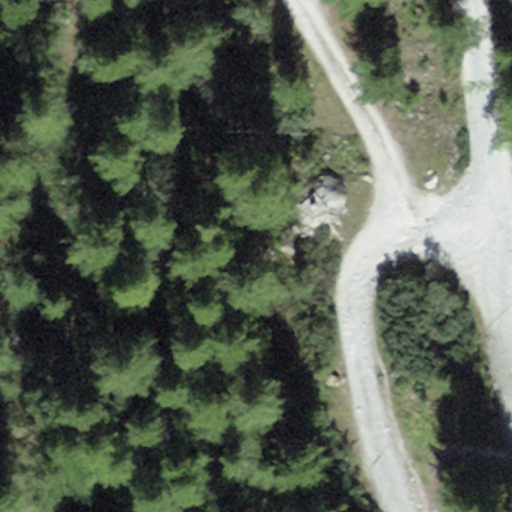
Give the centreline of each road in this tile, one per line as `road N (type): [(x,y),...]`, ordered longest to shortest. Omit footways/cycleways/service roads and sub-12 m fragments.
road 1 (unclassified): [(447,0),(443,89),(456,212),(511,365)]
road 2 (track): [(403,511),(367,408),(354,327),(366,260),(404,223),(456,212)]
road 3 (track): [(366,260),(319,94),(263,0)]
